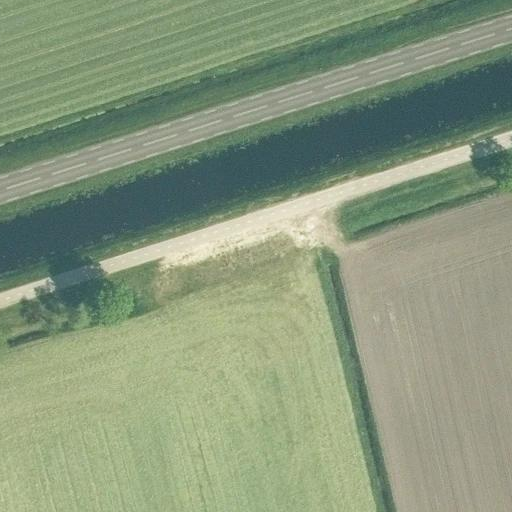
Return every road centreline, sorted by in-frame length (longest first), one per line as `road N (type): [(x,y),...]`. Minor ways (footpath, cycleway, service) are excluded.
road 1 (unclassified): [(511,137),(0,300)]
road 2 (primary): [(0,191),(511,29)]
